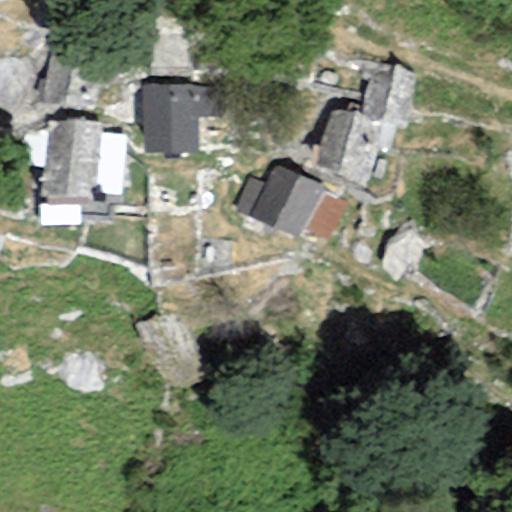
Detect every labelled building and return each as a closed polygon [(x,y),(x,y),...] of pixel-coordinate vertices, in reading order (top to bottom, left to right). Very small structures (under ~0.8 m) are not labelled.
[(81,0),(36,0),(37,23),(82,22),(81,0)] [(182,17),(147,19),(150,67),(186,65),(182,17)] [(47,48),(41,108),(95,113),(101,53),(47,48)] [(415,72),(371,62),(359,117),(379,122),(403,127),(415,72)] [(193,86),(141,87),(143,153),(195,152),(194,116),(216,116),(216,88),(193,88),(193,86)] [(367,185),(379,122),(359,117),(331,111),(312,169),(367,185)] [(93,201),(99,125),(47,121),(41,197),(93,201)] [(250,177),(234,211),(297,242),(304,228),(332,242),(351,202),(275,165),(265,185),(250,177)]
